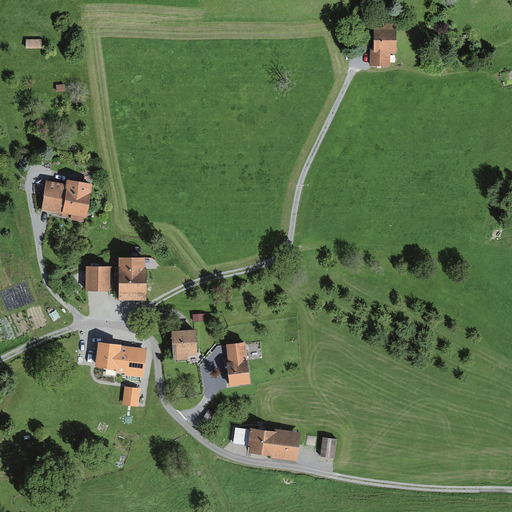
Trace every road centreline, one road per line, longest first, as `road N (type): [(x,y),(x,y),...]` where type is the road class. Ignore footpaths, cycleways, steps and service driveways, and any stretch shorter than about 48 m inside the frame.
road 1 (track): [(511,490),(395,485),(230,456),(164,402),(157,348),(131,327),(85,323),(0,360)]
road 2 (track): [(111,323),(209,277),(276,259),(295,238),(307,175),(365,55)]
